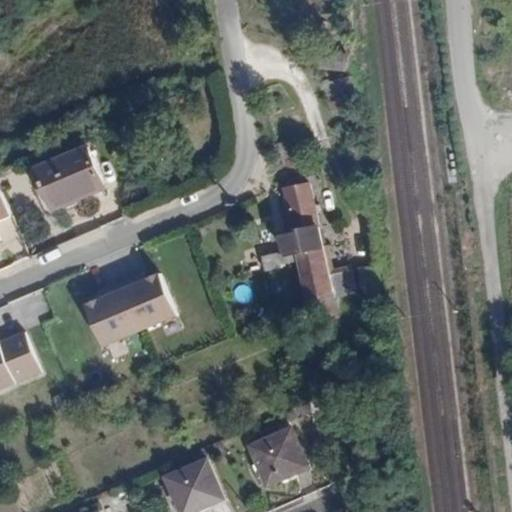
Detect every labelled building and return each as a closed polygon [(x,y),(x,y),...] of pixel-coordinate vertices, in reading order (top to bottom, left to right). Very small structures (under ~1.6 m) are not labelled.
[(354,78),(331,80),(333,107),(356,105),(354,78)] [(371,143),(349,146),(352,173),(374,170),(371,143)] [(89,151),(34,175),(54,219),(100,199),(96,191),(105,187),(89,151)] [(310,176),(285,183),(296,225),(301,244),(327,237),(310,176)] [(0,227),(13,221),(0,191),(0,227)] [(301,244),(296,225),(286,227),(291,244),(266,251),(269,265),(304,255),(301,244)] [(327,237),(301,244),(304,255),(316,318),(343,312),(338,284),(359,281),(356,261),(333,266),(327,237)] [(384,263),(366,266),(371,299),(390,295),(384,263)] [(166,269),(87,299),(104,345),(184,314),(166,269)] [(0,387),(43,368),(25,329),(3,339),(0,332),(0,387)] [(305,429),(264,447),(281,487),(323,468),(305,429)] [(220,460),(179,476),(192,511),(208,511),(236,501),(220,460)]
